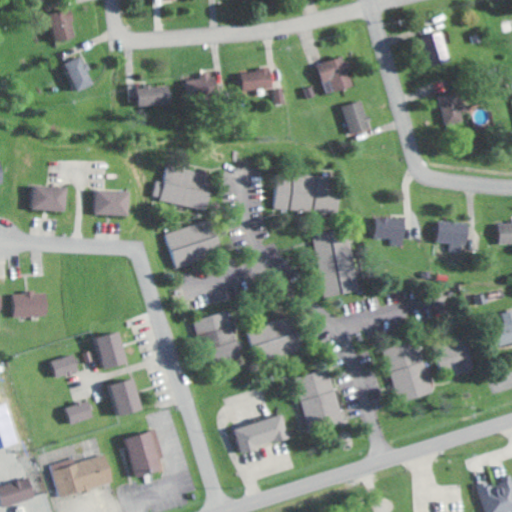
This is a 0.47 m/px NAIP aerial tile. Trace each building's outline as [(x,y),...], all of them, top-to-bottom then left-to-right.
[(58,41),(79,37),(73,8),(53,12),(58,41)] [(452,60),(445,31),(425,35),(432,65),(452,60)] [(80,91),(97,84),(85,55),(68,62),(80,91)] [(358,84),(347,55),(320,64),(327,83),(332,81),(336,92),(358,84)] [(245,89),(275,88),(275,69),(245,70),(245,89)] [(219,93),(216,73),(186,78),(190,98),(219,93)] [(174,102),(172,83),(139,88),(142,106),(174,102)] [(274,89),(275,104),(287,103),(285,89),(274,89)] [(467,120),(465,112),(469,111),(465,89),(441,94),(447,124),(467,120)] [(373,129),(366,100),(346,105),(353,134),(373,129)] [(210,209),(216,174),(170,166),(168,181),(158,179),(155,199),(210,209)] [(339,212),(340,176),(276,174),(275,210),(339,212)] [(35,209),(69,210),(69,186),(36,185),(35,209)] [(132,214),(132,191),(98,190),(97,214),(132,214)] [(391,238),(391,245),(407,245),(408,218),(377,217),(377,238),(391,238)] [(178,265),(226,251),(216,219),(169,232),(178,265)] [(453,242),(452,250),(471,251),(472,222),(441,221),(440,242),(453,242)] [(511,222),(501,223),(502,244),(511,243),(511,222)] [(314,234),(325,297),(360,291),(349,228),(314,234)] [(51,291),(17,292),(17,317),(51,316),(51,291)] [(506,344),(511,342),(511,310),(498,314),(506,344)] [(242,357),(232,311),(198,318),(208,365),(242,357)] [(303,351),(295,316),(250,326),(258,361),(303,351)] [(130,364),(125,332),(101,335),(106,367),(130,364)] [(476,369),(468,335),(440,342),(448,376),(476,369)] [(433,394),(421,340),(387,347),(400,402),(433,394)] [(59,377),(82,370),(76,353),(54,360),(59,377)] [(346,420),(331,368),(298,377),(314,430),(346,420)] [(114,383),(122,415),(145,410),(138,378),(114,383)] [(74,424),(96,417),(91,400),(69,406),(74,424)] [(292,438),(285,414),(237,428),(244,452),(292,438)] [(138,476),(165,470),(163,458),(165,457),(159,430),(129,437),(138,476)] [(117,484),(111,455),(77,462),(76,458),(54,463),(61,496),(117,484)] [(479,485),(486,511),(511,511),(511,475),(501,478),(502,483),(492,486),(491,481),(479,485)] [(39,497),(33,477),(0,487),(0,491),(5,507),(39,497)]
